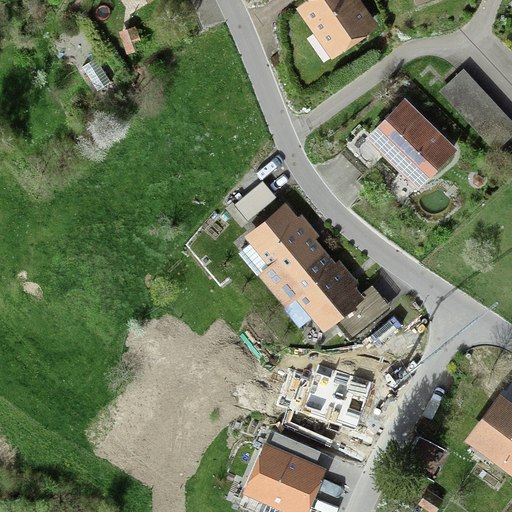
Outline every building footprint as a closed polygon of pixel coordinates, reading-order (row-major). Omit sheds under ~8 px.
[(357,0),(311,0),(302,7),(334,55),(376,27),(357,0)] [(511,131),(461,75),(444,89),(496,146),(511,132),(511,131)] [(364,129),(347,147),(370,170),(387,153),(420,185),(454,149),(420,117),(417,120),(402,106),(373,137),(364,129)] [(261,187),(238,205),(248,218),(271,200),(261,187)] [(240,243),(277,287),(321,250),(283,206),(240,243)] [(363,299),(321,250),(277,287),(320,336),(363,299)] [(509,467),(511,463),(511,405),(501,397),(470,436),(509,467)] [(257,511),(289,511),(290,511),(293,511),(307,511),(327,466),(316,461),(321,449),(274,429),(270,440),(265,438),(243,490),(262,499),(257,511)] [(448,449),(419,434),(405,463),(433,477),(448,449)] [(419,502),(432,511),(434,511),(444,498),(428,488),(419,502)]
